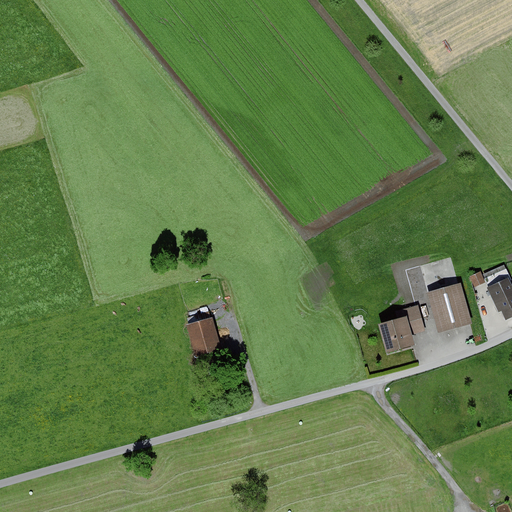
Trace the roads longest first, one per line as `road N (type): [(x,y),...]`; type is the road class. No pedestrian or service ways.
road 1 (residential): [(0,483),(380,379),(511,331)]
road 2 (track): [(361,0),(511,183)]
road 3 (track): [(380,379),(382,396),(476,511)]
